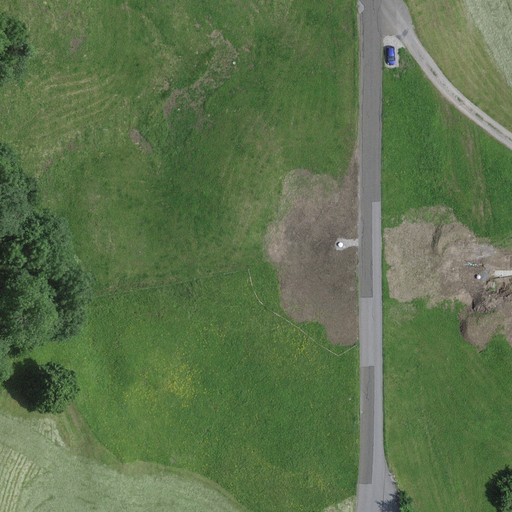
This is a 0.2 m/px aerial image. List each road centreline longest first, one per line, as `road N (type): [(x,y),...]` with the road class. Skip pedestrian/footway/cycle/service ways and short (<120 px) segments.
road 1 (unclassified): [(367,0),(366,511)]
road 2 (track): [(511,144),(438,85),(400,16),(368,5)]
